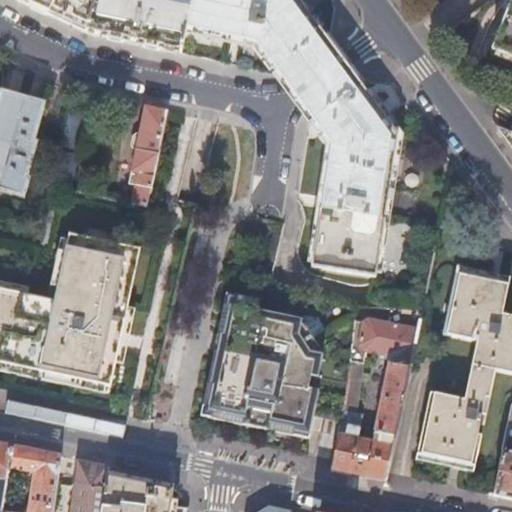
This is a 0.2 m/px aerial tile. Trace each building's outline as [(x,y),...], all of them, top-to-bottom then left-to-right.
[(18,0),(49,15),(88,33),(96,0),(18,0)] [(96,0),(88,33),(120,40),(136,44),(171,52),(180,54),(186,29),(192,0),(96,0)] [(295,0),(192,0),(186,29),(255,45),(276,74),(323,38),(295,0)] [(491,39),(486,50),(511,60),(511,0),(509,0),(511,1),(495,40),(491,39)] [(326,42),(323,38),(276,74),(276,75),(278,77),(293,97),(306,115),(311,121),(358,85),(354,80),(340,61),(326,42)] [(511,60),(486,50),(483,57),(511,68),(511,60)] [(358,85),(311,121),(331,148),(312,269),(376,280),(399,140),(358,85)] [(3,95),(0,105),(0,191),(23,198),(27,182),(24,181),(34,145),(31,144),(42,106),(3,95)] [(71,102),(64,131),(83,136),(86,137),(93,107),(71,102)] [(134,186),(130,204),(146,207),(167,113),(144,108),(139,134),(136,134),(132,136),(130,145),(133,150),(135,151),(128,185),(134,186)] [(511,133),(498,128),(511,147),(511,133)] [(64,131),(51,187),(70,191),(83,136),(64,131)] [(87,232),(84,242),(117,249),(119,239),(87,232)] [(0,293),(0,368),(11,371),(48,379),(65,382),(108,391),(136,253),(117,249),(84,242),(66,238),(62,254),(50,305),(41,303),(22,299),(0,293)] [(52,252),(41,303),(50,305),(62,254),(52,252)] [(458,268),(456,275),(508,286),(510,280),(458,268)] [(508,286),(456,275),(442,336),(476,343),(464,402),(430,395),(417,456),(474,468),(481,439),(477,438),(482,416),(486,417),(496,373),(511,376),(511,318),(502,316),(508,286)] [(0,284),(0,293),(22,299),(24,290),(0,284)] [(217,336),(228,338),(234,308),(259,314),(261,304),(226,296),(217,336)] [(345,399),(345,398),(349,364),(331,360),(326,397),(310,393),(312,381),(319,382),(324,359),(320,358),(310,355),(299,339),(301,329),(303,323),(259,314),(234,308),(228,338),(241,341),(237,358),(225,356),(213,410),(310,430),(312,420),(313,415),(322,417),(323,409),(342,413),(345,399)] [(421,315),(398,312),(395,324),(418,329),(421,315)] [(339,426),(332,461),(330,471),(341,474),(359,477),(384,483),(386,473),(406,383),(417,333),(367,323),(362,326),(357,348),(363,354),(384,359),(389,365),(371,444),(357,441),(362,419),(341,415),(339,426)] [(310,355),(320,358),(321,355),(304,330),(301,329),(299,339),(310,355)] [(217,336),(214,353),(225,356),(237,358),(241,341),(228,338),(217,336)] [(308,441),(310,430),(213,410),(225,356),(214,353),(200,418),(308,441)] [(349,364),(345,398),(358,399),(362,366),(354,365),(349,364)] [(46,388),(48,379),(11,371),(9,380),(46,388)] [(106,400),(108,391),(65,382),(64,391),(106,400)] [(321,422),(339,426),(341,415),(342,413),(323,409),(322,417),(321,422)] [(511,414),(494,497),(511,501),(511,414)] [(50,511),(59,457),(0,444),(0,511),(50,511)] [(474,468),(417,456),(415,462),(472,476),(474,468)] [(76,461),(69,511),(101,511),(106,475),(107,468),(93,465),(76,461)] [(106,475),(101,511),(186,511),(187,508),(170,505),(173,487),(144,482),(106,475)]
